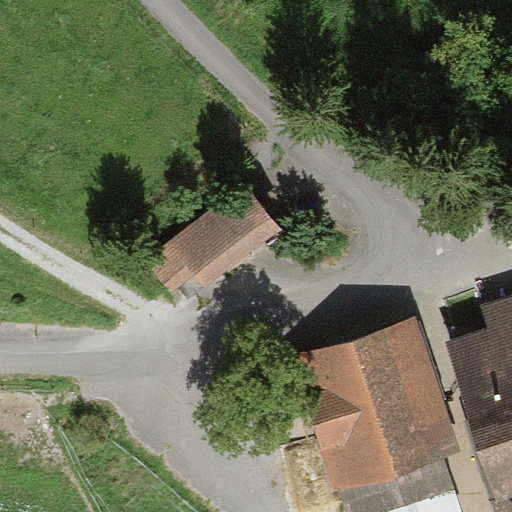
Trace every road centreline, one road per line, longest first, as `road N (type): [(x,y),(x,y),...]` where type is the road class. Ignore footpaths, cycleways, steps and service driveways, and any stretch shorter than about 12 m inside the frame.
road 1 (unclassified): [(0,357),(95,358),(177,347),(381,272),(393,210)]
road 2 (residential): [(156,0),(252,102),(393,210)]
road 3 (track): [(177,347),(0,223)]
